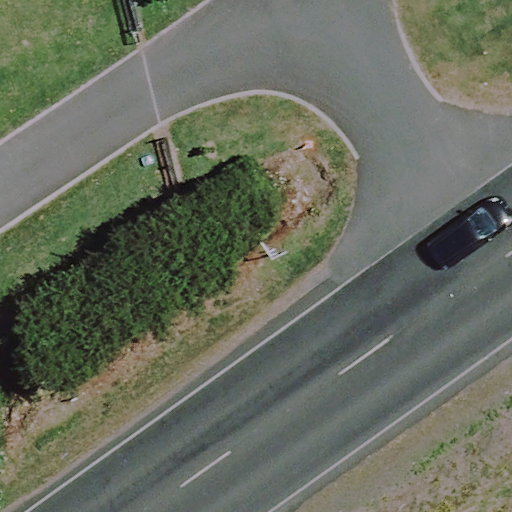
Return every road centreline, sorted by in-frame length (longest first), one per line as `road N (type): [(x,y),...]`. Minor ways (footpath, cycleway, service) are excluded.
road 1 (tertiary): [(155,511),(511,258)]
road 2 (residential): [(511,252),(351,38),(332,0)]
